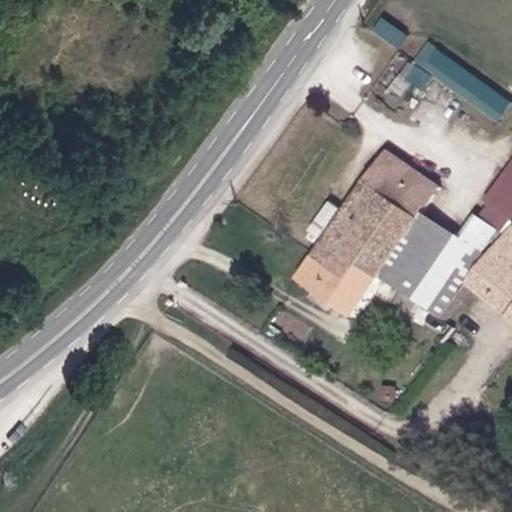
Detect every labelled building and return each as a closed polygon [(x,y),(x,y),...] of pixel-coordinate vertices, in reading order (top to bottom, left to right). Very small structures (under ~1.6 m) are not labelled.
[(505,119),(511,108),(511,91),(432,39),(417,61),(505,119)] [(383,156),(294,285),(348,323),(377,280),(437,323),(463,286),(487,251),(425,210),(434,192),(383,156)] [(511,191),(497,211),(509,220),(511,222),(511,191)] [(511,276),(511,222),(509,220),(487,251),(463,286),(491,303),(509,275),(511,276)] [(511,276),(509,275),(491,303),(511,317),(511,276)]
